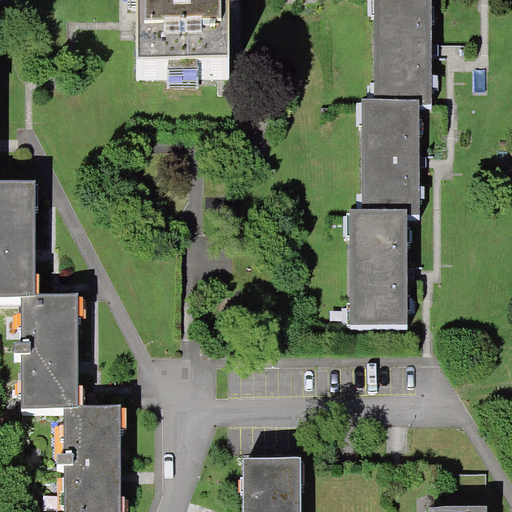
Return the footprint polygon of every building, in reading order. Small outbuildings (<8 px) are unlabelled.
[(229,0),(136,0),(136,83),(229,83),(229,0)] [(376,0),(377,108),(423,109),(436,110),(435,0),(376,0)] [(377,108),(364,108),(365,219),(412,220),(423,220),(423,109),(377,108)] [(0,197),(0,307),(20,308),(34,308),(35,197),(0,197)] [(365,219),(354,219),(354,332),(413,332),(412,220),(365,219)] [(34,308),(20,308),(19,354),(10,354),(10,366),(20,366),(20,418),(62,419),(77,418),(77,308),(34,308)] [(77,418),(62,419),(62,463),(53,463),(53,475),(63,475),(62,511),(118,511),(119,417),(77,418)] [(301,511),(301,464),(244,464),(243,511),(301,511)]
